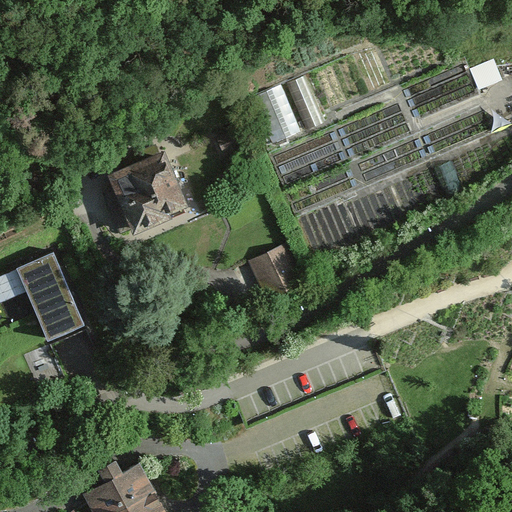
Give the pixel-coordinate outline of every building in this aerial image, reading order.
[(290,79),(305,125),(324,119),(309,73),(290,79)] [(260,91),(281,138),(306,127),(284,80),(260,91)] [(219,136),(228,154),(247,146),(238,127),(219,136)] [(165,148),(104,172),(128,233),(190,208),(165,148)] [(280,241),(250,254),(266,289),(296,276),(280,241)] [(54,254),(18,273),(55,342),(91,322),(54,254)] [(163,511),(138,465),(85,494),(95,511),(163,511)]
